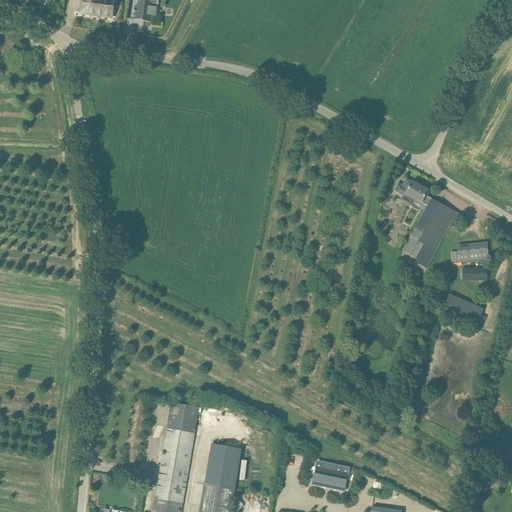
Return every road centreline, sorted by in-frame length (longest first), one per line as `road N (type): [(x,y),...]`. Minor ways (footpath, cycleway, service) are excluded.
road 1 (unclassified): [(81,511),(98,251),(68,52)]
road 2 (unclassified): [(425,166),(233,66),(96,47),(68,52)]
road 3 (unclassified): [(425,166),(469,69),(511,15)]
